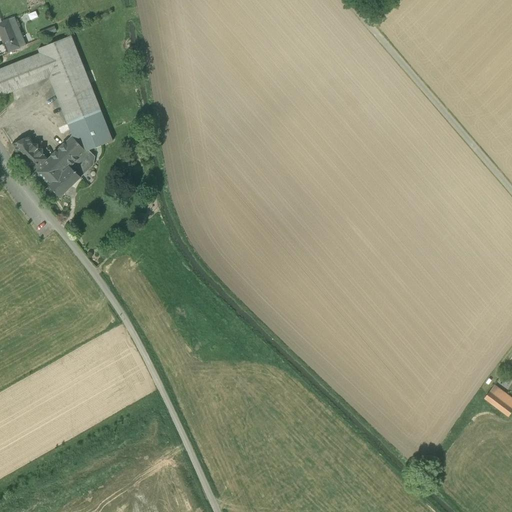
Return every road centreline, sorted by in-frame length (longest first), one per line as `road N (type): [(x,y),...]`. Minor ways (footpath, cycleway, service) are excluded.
road 1 (unclassified): [(0,149),(125,317),(218,511)]
road 2 (unclassified): [(347,0),(511,190)]
